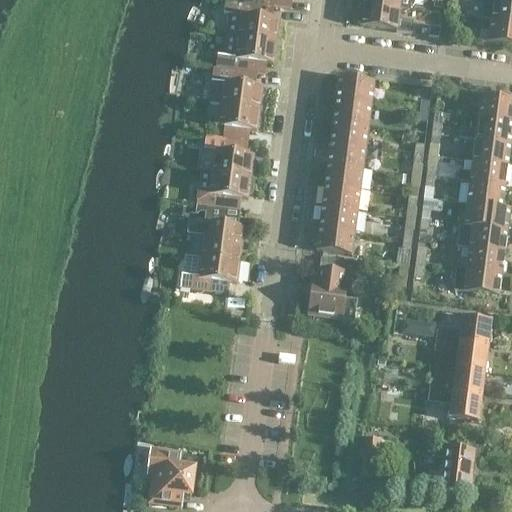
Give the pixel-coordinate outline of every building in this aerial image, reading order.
[(300,0),(266,0),(266,9),(274,10),(291,12),(293,0),(300,1),(300,0)] [(411,0),(365,0),(365,7),(400,11),(410,13),(411,0)] [(511,3),(495,1),(484,0),(481,22),(492,23),(511,25),(511,3)] [(443,12),(444,5),(435,4),(434,3),(433,11),(443,12)] [(224,39),(277,45),(280,23),(273,22),(274,10),(266,9),(225,4),(224,17),(227,17),(224,39)] [(360,16),(359,26),(361,29),(362,29),(397,34),(397,35),(411,37),(412,24),(399,22),(400,11),(365,7),(364,14),(363,14),(360,16)] [(511,25),(492,23),(490,36),(480,34),(479,44),(489,45),(489,46),(511,49),(511,25)] [(440,31),(430,29),(428,40),(439,41),(440,31)] [(274,68),(277,45),(224,39),(222,61),(218,61),(217,73),(257,77),(265,78),(267,67),(274,68)] [(257,77),(217,73),(213,72),(211,84),(208,106),(219,107),(260,112),(263,90),(256,89),(257,77)] [(337,103),(372,108),(374,86),(340,81),(337,103)] [(478,122),(511,126),(511,103),(481,100),(481,101),(472,99),(470,109),(479,110),(478,122)] [(369,129),(372,108),(337,103),(334,125),(369,129)] [(420,114),(429,116),(430,106),(421,105),(420,114)] [(223,142),(249,145),(250,134),(257,135),(260,112),(219,107),(217,129),(224,130),(223,142)] [(428,125),(429,116),(420,114),(419,124),(428,125)] [(461,131),(460,141),(475,143),(511,148),(511,147),(511,126),(478,122),(476,133),(461,131)] [(369,129),(334,125),(331,146),(366,151),(369,129)] [(432,138),(441,139),(442,129),(433,128),(432,138)] [(440,149),(441,139),(432,138),(431,147),(440,149)] [(247,157),(249,145),(223,142),(221,154),(213,153),(210,175),(251,180),(254,158),(247,157)] [(508,169),(511,148),(475,143),(472,165),(508,169)] [(366,151),(331,146),(328,168),(363,172),(366,151)] [(416,148),(415,157),(423,158),(425,149),(416,148)] [(423,158),(415,157),(413,167),(422,168),(423,158)] [(459,174),(458,185),(469,186),(505,191),(508,169),(472,165),(471,176),(459,174)] [(363,172),(328,168),(326,189),(360,194),(363,172)] [(428,171),(427,181),(435,182),(437,172),(428,171)] [(251,180),(210,175),(210,176),(198,174),(195,208),(239,214),(241,202),(248,203),(251,180)] [(435,182),(427,181),(425,190),(434,192),(435,182)] [(505,191),(469,186),(466,208),(510,214),(510,213),(503,212),(505,191)] [(360,194),(326,189),(323,211),(358,215),(360,194)] [(409,200),(418,201),(419,191),(410,190),(409,200)] [(417,211),(418,201),(409,200),(408,210),(417,211)] [(443,204),(424,202),(423,211),(442,213),(443,204)] [(466,208),(464,229),(472,230),(507,235),(510,214),(466,208)] [(358,215),(323,211),(320,232),(355,237),(358,215)] [(429,235),(430,225),(421,223),(420,233),(429,235)] [(199,259),(240,264),(242,242),(244,230),(189,224),(187,237),(202,239),(199,259)] [(505,257),(507,235),(471,230),(469,252),(505,257)] [(355,237),(320,232),(317,254),(352,259),(355,237)] [(404,243),(412,244),(414,234),(405,233),(404,243)] [(411,254),(412,244),(404,243),(402,253),(411,254)] [(416,266),(426,268),(428,252),(418,251),(416,266)] [(505,257),(469,252),(467,263),(458,262),(457,272),(502,278),(505,257)] [(237,287),(240,264),(199,259),(197,280),(182,278),(180,292),(228,298),(230,286),(237,287)] [(424,283),(426,268),(416,266),(414,282),(424,283)] [(406,292),(409,272),(400,271),(397,290),(406,292)] [(346,288),(348,276),(317,272),(316,285),(313,285),(308,319),(343,323),(348,289),(346,288)] [(502,278),(457,272),(454,294),(499,300),(502,278)] [(403,323),(401,337),(435,341),(437,327),(403,323)] [(438,335),(437,345),(489,351),(492,326),(462,323),(460,337),(438,335)] [(489,351),(437,345),(436,355),(459,358),(457,373),(486,376),(489,351)] [(486,376),(457,373),(455,387),(431,384),(430,395),(483,401),(486,376)] [(480,428),(483,401),(430,395),(429,406),(451,408),(450,423),(480,428)] [(366,440),(363,478),(377,479),(380,441),(366,440)] [(472,494),(476,455),(445,451),(442,476),(431,475),(430,488),(440,489),(440,491),(472,494)] [(181,456),(151,452),(147,479),(152,479),(149,507),(182,511),(184,499),(192,500),(196,471),(179,469),(181,456)]
